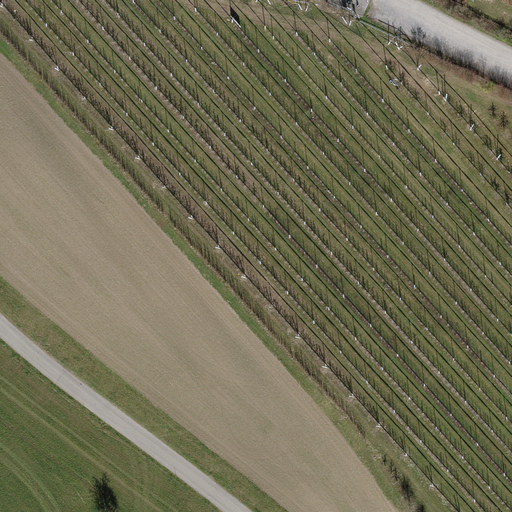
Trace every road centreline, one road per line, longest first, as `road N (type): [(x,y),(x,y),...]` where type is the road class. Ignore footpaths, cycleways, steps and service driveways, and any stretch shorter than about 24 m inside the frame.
road 1 (track): [(0,326),(238,511)]
road 2 (track): [(390,0),(511,67)]
